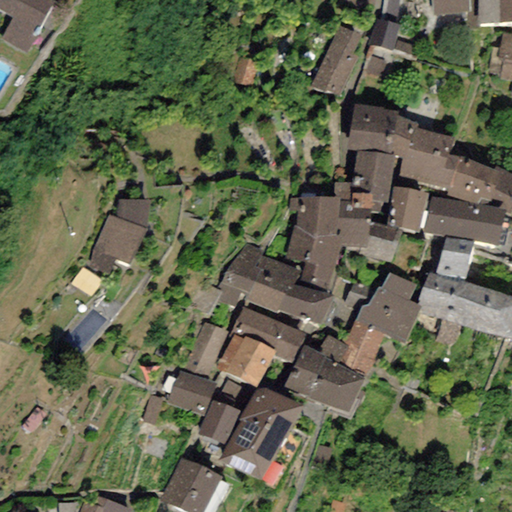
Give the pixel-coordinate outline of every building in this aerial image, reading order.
[(0,0),(0,12),(12,19),(1,41),(26,55),(54,5),(45,0),(0,0)] [(374,0),(340,0),(338,10),(371,17),(374,0)] [(470,14),(468,0),(431,0),(433,17),(470,14)] [(511,0),(478,0),(478,26),(511,26),(511,0)] [(375,21),(368,47),(392,54),(400,28),(375,21)] [(361,39),(339,28),(310,87),(327,96),(328,93),(339,98),(357,60),(352,57),(361,39)] [(511,38),(511,34),(502,33),(499,50),(493,49),(488,73),(496,75),(495,80),(511,83),(511,84),(510,98),(511,98),(511,43),(511,38)] [(383,111),(354,106),(347,152),(357,154),(390,159),(397,119),(397,115),(382,113),(383,111)] [(419,127),(397,119),(390,159),(394,160),(402,161),(399,178),(447,192),(460,162),(448,158),(454,142),(417,131),(419,127)] [(385,216),(394,160),(390,159),(357,154),(352,185),(351,210),(385,216)] [(493,174),(461,160),(460,162),(447,192),(445,198),(478,209),(505,215),(511,219),(511,215),(511,177),(495,168),(493,174)] [(427,198),(393,191),(386,229),(418,237),(427,198)] [(339,203),(289,200),(289,213),(297,214),(294,230),(340,240),(339,250),(360,252),(367,253),(369,227),(370,215),(349,211),(349,205),(339,204),(339,203)] [(478,209),(431,200),(423,235),(498,250),(505,215),(478,209)] [(148,204),(118,201),(116,219),(109,215),(92,251),(95,253),(86,268),(108,278),(116,263),(129,269),(146,232),(148,204)] [(401,235),(369,227),(367,253),(360,252),(358,258),(391,267),(401,235)] [(340,240),(294,230),(283,266),(301,275),(294,287),(327,299),(336,272),(339,250),(340,240)] [(473,247),(446,242),(436,276),(465,281),(473,247)] [(246,245),(227,273),(217,291),(201,281),(185,305),(208,318),(217,303),(234,310),(241,297),(247,300),(260,273),(254,270),(261,257),(263,253),(246,245)] [(283,266),(261,257),(254,270),(260,273),(247,300),(245,302),(276,318),(279,313),(320,331),(333,301),(327,299),(294,287),(301,275),(283,266)] [(461,287),(428,276),(416,309),(421,311),(420,315),(511,346),(511,343),(511,301),(462,284),(461,287)] [(415,289),(389,278),(381,293),(378,292),(368,309),(362,310),(355,325),(368,332),(384,339),(405,348),(420,315),(421,311),(416,309),(409,306),(415,289)] [(305,338),(243,309),(228,339),(232,341),(233,338),(243,343),(244,340),(276,355),(274,359),(291,368),(305,338)] [(228,334),(203,324),(181,373),(205,382),(228,334)] [(368,332),(355,325),(344,347),(372,364),(384,339),(368,332)] [(274,359),(276,355),(244,340),(243,343),(233,338),(232,341),(215,371),(255,391),(274,359)] [(344,347),(327,338),(316,356),(364,383),(376,366),(372,364),(344,347)] [(316,356),(304,349),(285,388),(297,393),(295,396),(348,420),(364,383),(316,356)] [(181,373),(180,372),(166,405),(203,420),(217,387),(205,382),(181,373)] [(264,392),(255,394),(238,424),(241,425),(217,466),(261,488),(303,412),(264,392)] [(239,415),(212,403),(197,438),(224,449),(239,415)] [(205,511),(221,481),(181,461),(159,504),(174,511),(205,511)] [(127,511),(98,500),(93,511),(81,507),(78,511),(127,511)]
